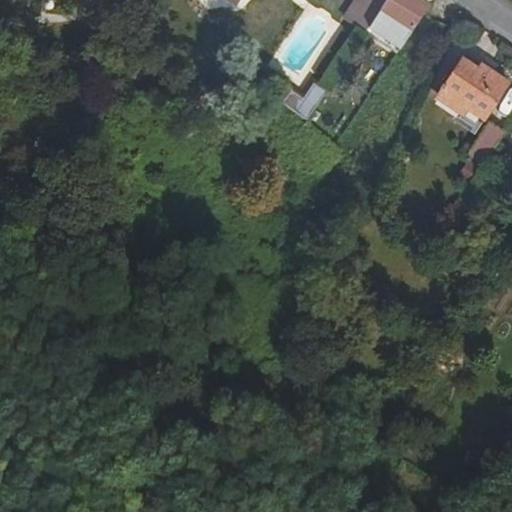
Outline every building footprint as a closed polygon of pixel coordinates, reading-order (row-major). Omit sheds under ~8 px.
[(369,33),(384,10),(390,0),(359,0),(347,18),(369,33)] [(410,36),(432,5),(422,0),(390,0),(384,10),(397,17),(392,25),(410,36)] [(511,85),(511,81),(484,64),(480,69),(466,59),(442,97),(468,114),(472,107),(491,119),(511,85)] [(311,91),(323,100),(329,92),(316,84),(311,91)] [(290,105),(309,121),(323,100),(311,91),(305,98),(296,93),(290,105)] [(476,158),(497,126),(492,122),(470,153),(476,158)] [(486,165),(507,133),(497,126),(476,158),(486,165)] [(273,325),(265,306),(251,311),(259,332),(273,325)]
